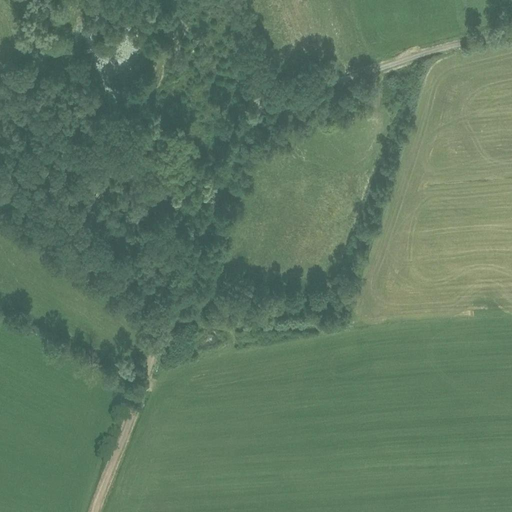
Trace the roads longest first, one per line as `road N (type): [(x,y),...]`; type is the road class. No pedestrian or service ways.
road 1 (track): [(167,317),(257,103),(511,32)]
road 2 (track): [(167,317),(0,191)]
road 3 (track): [(93,511),(167,317)]
